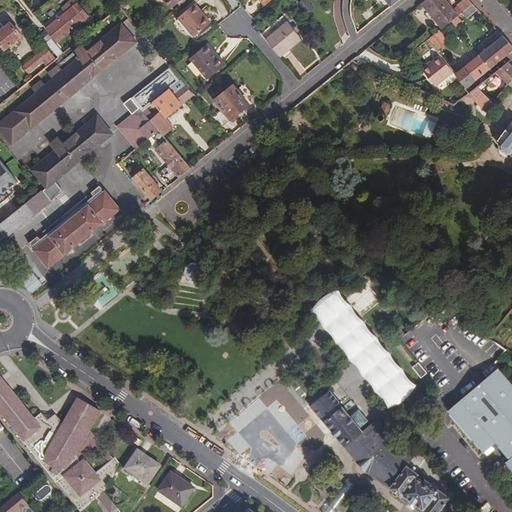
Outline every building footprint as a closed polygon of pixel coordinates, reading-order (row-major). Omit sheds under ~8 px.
[(164,0),(170,8),(177,3),(180,0),(164,0)] [(309,0),(304,0),(302,2),(309,11),(315,7),(309,0)] [(443,29),(451,22),(452,22),(459,16),(445,0),(425,0),(422,3),(443,29)] [(463,12),(473,4),(469,0),(464,0),(458,5),(463,12)] [(56,42),(88,15),(78,3),(51,25),(53,28),(48,32),(56,42)] [(466,17),(477,9),(473,4),(463,12),(462,13),(466,17)] [(193,19),(187,11),(170,24),(186,44),(201,32),(192,20),(193,19)] [(459,16),(452,22),(457,28),(464,22),(459,16)] [(262,34),(280,56),(302,39),(283,17),(262,34)] [(21,36),(10,24),(0,32),(0,43),(5,49),(10,45),(12,48),(18,43),(16,40),(21,36)] [(0,129),(11,143),(135,42),(120,25),(87,52),(81,46),(58,65),(59,67),(49,74),(54,80),(0,123),(0,129)] [(429,41),(437,51),(446,44),(437,34),(429,41)] [(479,56),(490,69),(511,51),(511,45),(503,36),(479,56)] [(215,58),(218,56),(208,43),(206,46),(215,58)] [(226,66),(218,56),(215,58),(206,46),(191,58),(208,80),(226,66)] [(54,59),(44,47),(36,53),(38,55),(24,67),(28,73),(43,61),(46,65),(54,59)] [(436,87),(454,73),(441,56),(423,70),(436,87)] [(455,75),(466,89),(490,69),(479,56),(455,75)] [(508,83),(511,78),(511,65),(508,62),(495,72),(507,84),(508,83)] [(119,109),(128,119),(134,113),(140,109),(142,111),(146,108),(151,104),(170,89),(178,82),(181,79),(170,66),(119,109)] [(166,117),(193,94),(185,84),(174,93),(170,89),(151,104),(153,106),(156,105),(161,111),(166,117)] [(250,105),(233,85),(215,100),(222,108),(231,120),(250,105)] [(483,95),(476,88),(469,93),(460,101),(462,103),(465,105),(469,105),(474,101),(476,103),(483,95)] [(476,103),(486,113),(493,104),(483,95),(476,103)] [(385,115),(389,107),(383,104),(379,112),(378,114),(377,113),(376,117),(377,120),(380,122),(383,121),(385,118),(386,117),(385,116),(386,115),(385,115)] [(159,130),(163,135),(173,128),(165,118),(159,112),(154,117),(146,108),(142,111),(159,130)] [(231,120),(222,108),(212,116),(222,128),(231,120)] [(133,146),(136,149),(151,137),(159,130),(142,111),(140,109),(134,113),(139,118),(136,120),(134,118),(129,122),(125,122),(122,124),(122,128),(118,128),(113,132),(121,141),(127,142),(126,148),(128,151),(133,146)] [(139,118),(134,113),(128,119),(125,122),(129,122),(134,118),(136,120),(139,118)] [(56,151),(32,170),(47,188),(55,181),(111,134),(98,117),(64,145),(58,138),(50,144),(56,151)] [(511,123),(498,140),(502,143),(501,145),(502,149),(507,154),(511,153),(511,123)] [(163,135),(159,130),(151,137),(160,146),(167,140),(163,135)] [(156,150),(180,178),(192,168),(167,140),(160,146),(156,150)] [(18,181),(0,160),(0,203),(8,196),(4,192),(11,187),(18,181)] [(131,175),(146,195),(151,201),(162,192),(142,167),(131,175)] [(167,167),(161,171),(168,181),(174,176),(167,167)] [(43,190),(51,200),(62,189),(55,181),(47,188),(43,190)] [(94,196),(102,190),(103,189),(100,185),(92,192),(94,196)] [(4,192),(8,196),(15,191),(11,187),(4,192)] [(0,224),(0,236),(4,234),(6,236),(51,200),(43,190),(42,190),(0,224)] [(36,248),(104,193),(102,190),(94,196),(42,238),(34,245),(36,248)] [(119,209),(106,192),(104,193),(36,248),(35,249),(49,267),(119,209)] [(34,245),(42,238),(39,235),(30,243),(33,246),(34,245)] [(207,259),(194,262),(187,274),(190,287),(202,294),(215,291),(222,279),(218,266),(207,259)] [(35,292),(43,281),(33,274),(25,286),(35,292)] [(366,281),(347,297),(363,316),(382,300),(366,281)] [(310,306),(363,369),(382,352),(330,289),(310,306)] [(438,313),(447,306),(444,303),(436,310),(438,313)] [(443,317),(456,327),(463,318),(450,308),(443,317)] [(479,344),(485,335),(463,318),(456,327),(479,344)] [(474,363),(444,330),(426,346),(455,380),(474,363)] [(507,350),(495,341),(486,353),(496,364),(507,350)] [(382,352),(363,369),(390,401),(410,385),(382,352)] [(418,362),(412,367),(421,378),(427,373),(418,362)] [(0,376),(0,399),(9,393),(33,422),(36,420),(36,419),(1,376),(0,376)] [(410,385),(390,401),(393,405),(413,388),(410,385)] [(368,472),(390,488),(408,466),(415,456),(402,446),(398,453),(386,444),(393,439),(378,421),(363,432),(361,430),(370,423),(361,411),(352,418),(331,392),(324,398),(322,395),(311,404),(337,437),(357,463),(360,462),(362,464),(360,467),(364,470),(367,467),(369,469),(368,472)] [(0,399),(0,412),(80,511),(105,491),(121,464),(116,457),(114,458),(110,461),(97,472),(86,459),(82,462),(77,454),(90,430),(100,412),(78,399),(64,424),(60,422),(62,420),(57,414),(54,416),(44,415),(42,413),(36,417),(36,419),(36,420),(33,422),(9,393),(0,399)] [(110,461),(114,458),(90,430),(77,454),(82,462),(86,459),(84,455),(96,444),(110,461)] [(161,466),(139,450),(127,467),(149,483),(161,466)] [(408,466),(390,488),(393,490),(393,494),(397,497),(399,495),(402,497),(403,495),(424,510),(422,511),(439,511),(450,498),(440,490),(440,488),(433,482),(432,484),(426,480),(424,482),(417,477),(419,475),(408,466)] [(174,470),(171,474),(182,482),(183,480),(185,478),(174,470)] [(466,471),(456,479),(467,492),(476,484),(466,471)] [(182,482),(171,474),(159,491),(182,507),(195,489),(183,480),(182,482)] [(348,479),(323,511),(335,511),(355,485),(348,479)] [(471,493),(476,500),(483,495),(478,489),(471,493)] [(99,497),(109,511),(113,511),(119,509),(107,492),(99,497)] [(0,511),(19,511),(29,505),(19,493),(0,508),(0,511)] [(418,511),(422,511),(424,510),(403,495),(402,497),(401,499),(418,511)]
